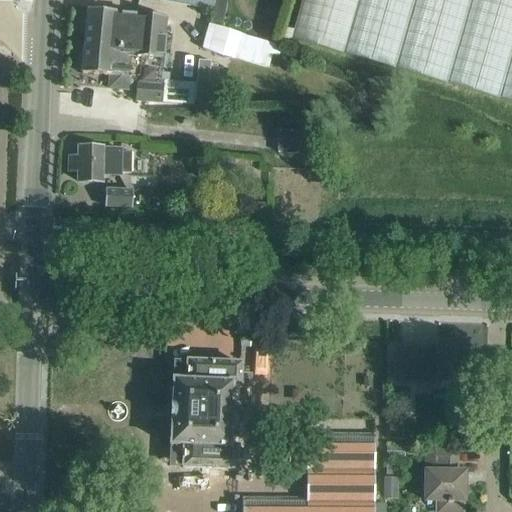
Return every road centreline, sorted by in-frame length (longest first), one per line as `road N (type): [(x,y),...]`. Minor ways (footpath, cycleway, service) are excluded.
road 1 (tertiary): [(500,302),(94,296),(50,286)]
road 2 (tertiary): [(50,286),(37,268),(33,229),(43,30)]
road 3 (tertiary): [(24,491),(31,309),(50,286)]
road 4 (residential): [(503,511),(496,502),(500,302)]
